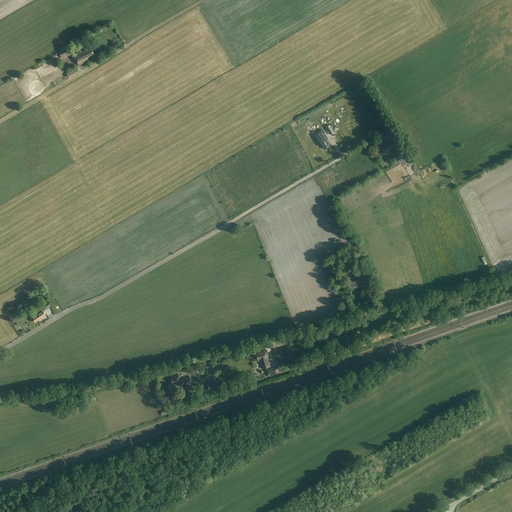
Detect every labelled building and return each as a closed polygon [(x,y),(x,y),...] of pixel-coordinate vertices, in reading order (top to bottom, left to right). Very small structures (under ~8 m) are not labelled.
[(72,44),(59,52),(62,58),(69,54),(69,53),(71,51),(72,52),(75,50),(72,44)] [(85,61),(95,55),(91,47),(80,53),(80,52),(74,55),(79,65),(85,62),(85,61)] [(333,123),(330,125),(326,127),(330,134),(334,132),(331,128),(335,126),(333,123)] [(391,127),(382,132),(386,139),(395,134),(391,127)] [(324,149),(331,145),(327,139),(324,134),(317,138),(320,144),(324,149)] [(393,147),(396,145),(393,140),(381,147),(384,153),(388,150),(394,147),(393,147)] [(419,171),(422,177),(428,174),(425,168),(419,171)] [(350,288),(364,285),(362,278),(361,275),(358,276),(358,279),(349,281),(350,288)] [(44,310),(50,306),(47,301),(41,306),(43,309),(41,310),(31,317),(34,322),(38,319),(39,320),(45,316),(42,311),(44,310)] [(284,356),(287,355),(285,348),(274,351),(276,358),(279,358),(280,361),(285,360),(284,356)] [(258,354),(256,354),(258,361),(261,360),(262,362),(260,362),(262,369),(270,366),(268,358),(266,350),(258,352),(258,354)] [(278,367),(266,370),(268,376),(279,373),(278,367)] [(173,377),(170,378),(172,384),(175,384),(178,383),(179,386),(180,385),(181,386),(183,385),(191,382),(189,376),(179,379),(178,374),(172,376),(173,377)]
